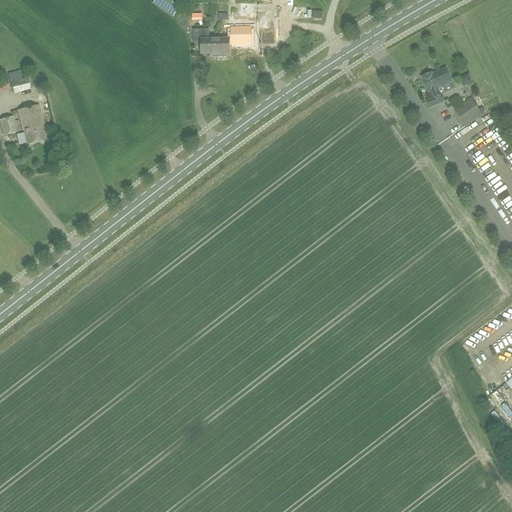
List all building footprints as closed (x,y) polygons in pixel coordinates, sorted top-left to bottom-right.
[(155,0),(153,3),(174,16),(182,3),(177,0),(155,0)] [(251,28),(231,29),(231,39),(231,44),(251,44),(251,28)] [(230,44),(231,44),(231,36),(223,36),(223,40),(209,40),(209,30),(201,30),(201,54),(214,54),(214,57),(229,57),(230,44)] [(5,70),(6,76),(16,74),(15,68),(5,70)] [(452,82),(446,68),(429,76),(429,74),(421,78),(422,79),(422,80),(428,93),(431,91),(434,99),(427,102),(430,109),(445,102),(442,95),(441,95),(437,88),(452,82)] [(28,80),(11,84),(13,94),(31,89),(28,80)] [(400,87),(395,91),(404,105),(410,101),(400,87)] [(482,116),(472,100),(455,111),(465,127),(482,116)] [(44,126),(39,106),(18,111),(23,131),(24,131),(28,145),(46,140),(43,126),(44,126)] [(13,117),(0,120),(0,123),(4,137),(17,133),(13,117)] [(456,134),(461,147),(463,146),(465,152),(476,147),(468,129),(456,134)] [(495,395),(486,400),(492,412),(501,407),(495,395)]
